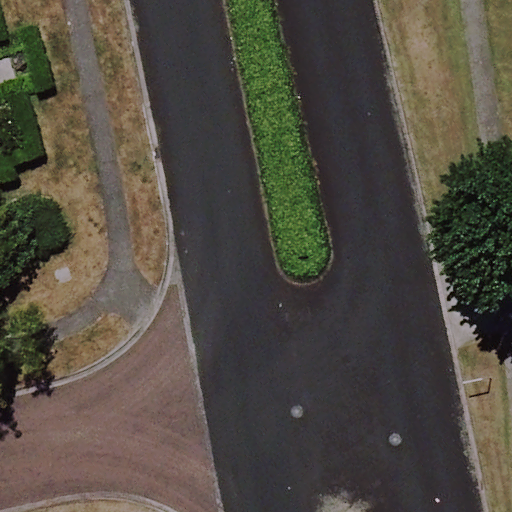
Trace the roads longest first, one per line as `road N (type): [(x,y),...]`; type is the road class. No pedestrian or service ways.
road 1 (residential): [(249,392),(169,0)]
road 2 (residential): [(321,0),(404,360)]
road 3 (residential): [(249,392),(0,449)]
road 4 (residential): [(404,360),(249,392)]
road 5 (residential): [(404,360),(430,511)]
road 6 (residential): [(270,511),(249,392)]
